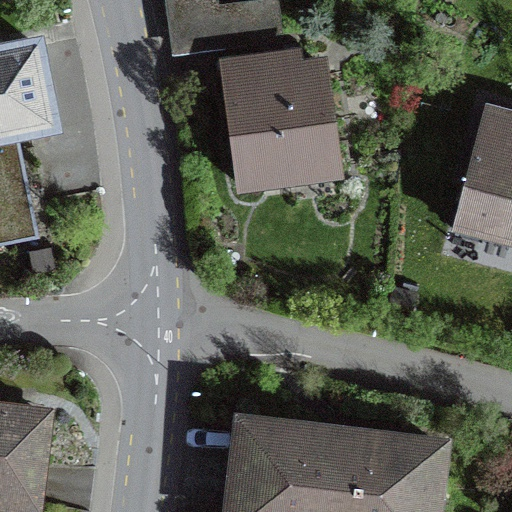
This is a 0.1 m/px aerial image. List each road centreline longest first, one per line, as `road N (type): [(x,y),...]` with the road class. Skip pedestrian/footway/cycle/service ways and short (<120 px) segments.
road 1 (residential): [(158,319),(300,338),(511,395)]
road 2 (residential): [(120,0),(150,170),(158,319)]
road 3 (residential): [(158,319),(141,511)]
road 4 (residential): [(0,324),(158,319)]
